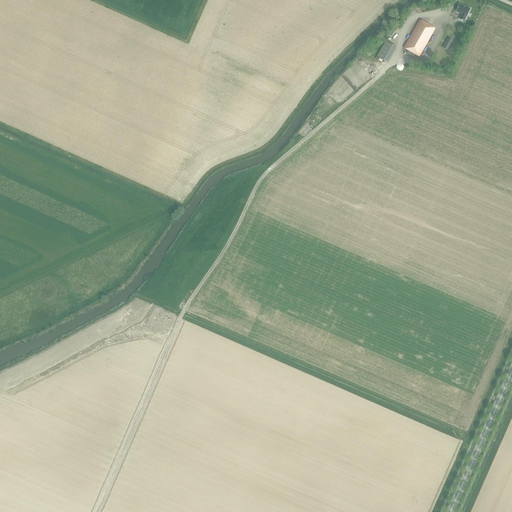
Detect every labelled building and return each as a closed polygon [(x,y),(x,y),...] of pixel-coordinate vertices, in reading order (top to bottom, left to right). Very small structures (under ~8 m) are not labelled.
[(459,4),(456,12),(462,14),(460,19),(464,21),(466,16),(467,16),(470,9),(459,4)] [(427,43),(433,33),(435,29),(420,20),(417,24),(404,48),(419,57),(427,43)] [(453,40),(448,38),(443,48),(448,50),(453,40)] [(386,41),(377,57),(388,62),(396,47),(386,41)] [(314,129),(317,124),(311,120),(308,124),(314,129)]
